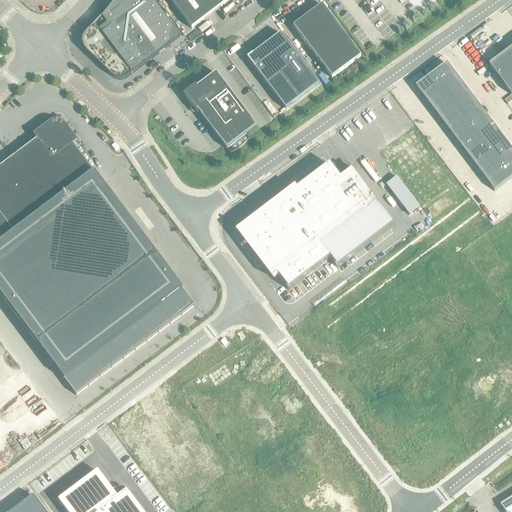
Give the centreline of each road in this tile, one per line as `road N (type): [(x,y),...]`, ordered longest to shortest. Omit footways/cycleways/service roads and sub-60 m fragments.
road 1 (unclassified): [(187,216),(497,0)]
road 2 (unclassified): [(0,490),(247,304)]
road 3 (unclassified): [(412,511),(247,304)]
road 4 (unclassified): [(266,0),(116,121)]
road 5 (unknown): [(0,320),(84,428)]
